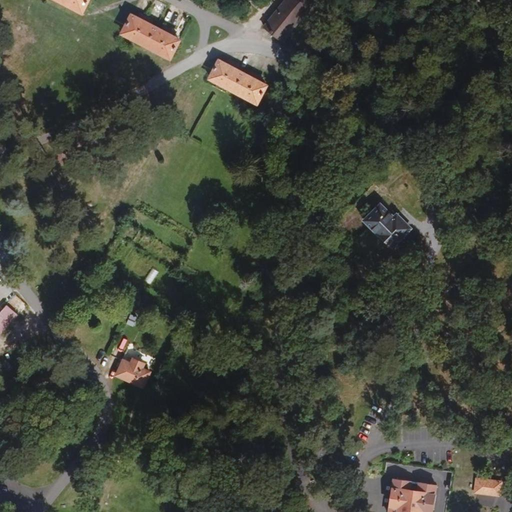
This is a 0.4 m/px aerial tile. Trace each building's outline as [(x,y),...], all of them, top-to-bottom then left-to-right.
[(51,0),(84,17),(90,5),(92,0),(51,0)] [(303,22),(315,6),(319,0),(285,0),(265,25),(288,42),(303,22)] [(170,59),(173,54),(180,40),(173,36),(175,32),(166,28),(164,32),(153,26),(155,22),(143,15),(140,20),(133,15),(128,25),(123,34),(170,59)] [(239,72),(241,67),(230,61),(227,66),(220,63),(214,75),(211,81),(257,105),(267,87),(261,84),(262,81),(263,80),(252,74),(250,78),(239,72)] [(388,246),(408,227),(400,217),(397,220),(378,201),(362,217),(388,246)] [(0,324),(2,327),(33,291),(21,282),(0,306),(0,324)] [(13,344),(1,334),(0,335),(0,350),(4,354),(13,344)] [(149,373),(141,370),(143,364),(130,358),(128,364),(118,360),(110,377),(142,391),(149,373)] [(485,470),(482,480),(494,481),(495,472),(485,470)] [(494,481),(482,480),(475,478),(473,494),(501,499),(503,482),(494,481)] [(432,511),(435,497),(438,494),(439,487),(419,484),(418,493),(412,491),(413,484),(392,479),(386,511),(432,511)]
